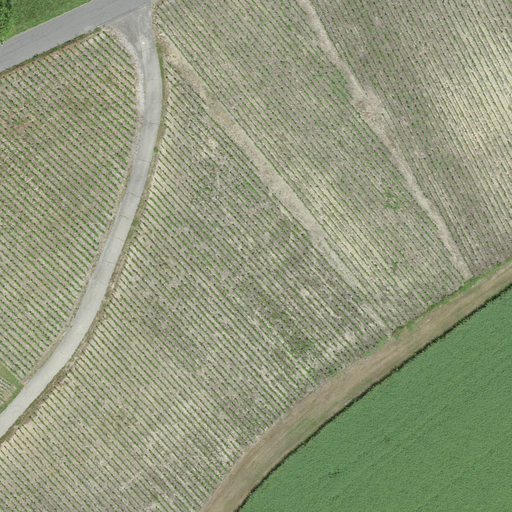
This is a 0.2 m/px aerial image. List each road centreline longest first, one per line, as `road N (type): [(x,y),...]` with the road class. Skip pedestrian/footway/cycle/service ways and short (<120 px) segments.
road 1 (track): [(126,1),(155,86),(134,199),(88,315),(0,430)]
road 2 (unclassified): [(0,59),(129,0)]
